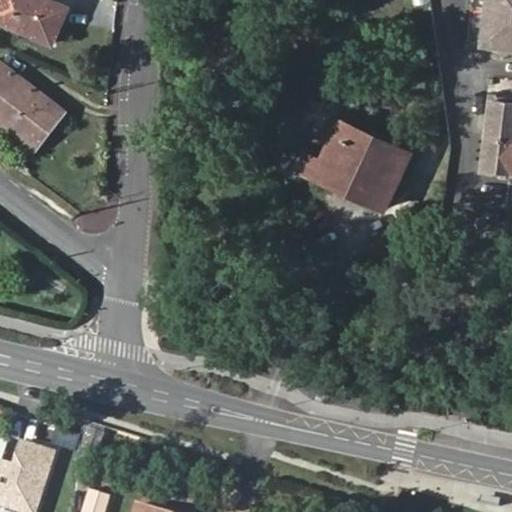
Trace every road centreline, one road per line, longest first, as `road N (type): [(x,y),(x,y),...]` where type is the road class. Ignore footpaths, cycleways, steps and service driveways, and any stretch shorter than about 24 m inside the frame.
road 1 (secondary): [(511,474),(119,384)]
road 2 (residential): [(129,276),(150,0)]
road 3 (residential): [(0,187),(129,276)]
road 4 (secondary): [(119,384),(0,357)]
